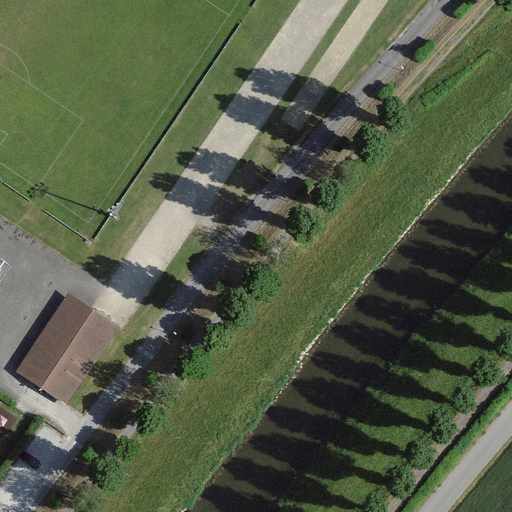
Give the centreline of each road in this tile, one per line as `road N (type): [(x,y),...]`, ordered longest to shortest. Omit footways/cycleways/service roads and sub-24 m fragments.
road 1 (track): [(73,511),(233,307),(496,0)]
road 2 (residential): [(28,511),(198,290),(444,0)]
road 3 (track): [(511,370),(390,511)]
